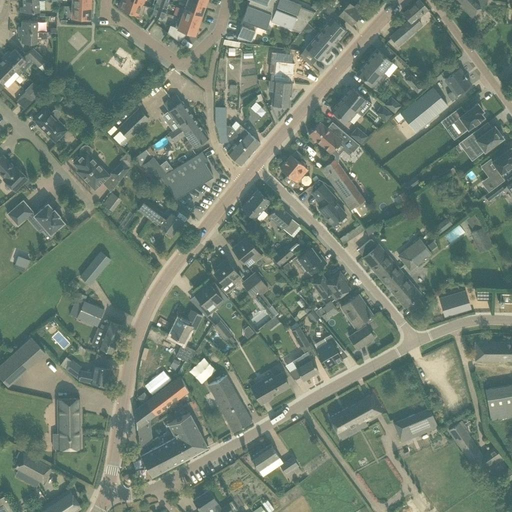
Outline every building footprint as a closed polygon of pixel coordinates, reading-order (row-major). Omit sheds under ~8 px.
[(39,11),(38,0),(32,0),(23,1),(23,6),(20,7),(20,12),(39,11)] [(142,5),(128,0),(122,0),(122,3),(121,2),(118,8),(141,16),(145,6),(142,5)] [(201,15),(204,5),(189,0),(187,0),(185,8),(184,9),(201,15)] [(299,32),(307,22),(251,0),(250,0),(248,5),(247,5),(242,19),(246,20),(244,26),(242,25),(237,38),(251,40),(255,30),(254,30),(256,24),(266,28),(269,18),(272,19),(271,21),(291,29),(299,31),(299,32)] [(251,0),(307,22),(314,12),(313,12),(300,7),(301,4),(289,0),(251,0)] [(344,0),(342,0),(334,10),(351,25),(361,14),(344,0)] [(421,24),(416,18),(427,9),(419,0),(418,0),(403,13),(409,20),(390,37),(397,45),(421,24)] [(454,0),(471,16),(487,0),(486,0),(454,0)] [(90,7),(72,7),(72,17),(89,18),(90,7)] [(182,7),(178,17),(198,24),(201,15),(184,9),(185,8),(182,7)] [(194,34),(198,24),(178,17),(175,27),(170,25),(167,33),(179,41),(188,32),(194,34)] [(333,45),(346,30),(332,18),(318,33),(333,45)] [(37,32),(37,20),(22,20),(21,26),(18,26),(18,31),(37,32)] [(47,32),(37,32),(18,31),(18,36),(21,36),(21,42),(31,43),(37,43),(37,38),(47,38),(47,32)] [(333,45),(318,33),(305,48),(320,61),(324,56),(333,45)] [(8,51),(4,54),(18,67),(22,72),(33,61),(38,66),(45,60),(32,48),(23,57),(14,49),(10,53),(8,51)] [(383,72),(392,62),(376,49),(368,60),(383,72)] [(0,65),(10,75),(14,71),(19,75),(22,72),(18,67),(4,54),(1,58),(3,60),(0,62),(0,65)] [(271,104),(289,106),(294,62),(269,59),(268,69),(275,70),(274,80),(269,80),(268,90),(273,91),(271,104)] [(387,75),(383,72),(368,60),(356,73),(375,89),(387,75)] [(3,83),(10,75),(0,65),(0,89),(0,90),(5,85),(3,83)] [(453,90),(447,95),(452,101),(458,96),(456,94),(471,84),(459,68),(444,79),(453,90)] [(417,92),(422,87),(410,74),(405,79),(417,92)] [(441,75),(437,78),(443,86),(447,83),(441,75)] [(29,95),(34,99),(41,91),(37,87),(29,95)] [(366,99),(351,87),(341,99),(356,111),(366,99)] [(415,131),(447,105),(432,87),(400,114),(399,112),(393,118),(396,123),(403,117),(415,131)] [(34,99),(29,95),(26,91),(16,101),(24,109),(34,99)] [(180,127),(193,117),(181,101),(176,95),(163,104),(179,126),(180,127)] [(391,97),(385,104),(395,112),(400,105),(391,97)] [(356,111),(341,99),(331,111),(346,123),(356,111)] [(453,112),(440,121),(445,128),(453,122),(461,133),(484,117),(481,113),(483,111),(477,103),(457,118),(453,112)] [(391,114),(382,105),(376,113),(385,121),(391,114)] [(55,141),(67,129),(57,119),(60,116),(60,114),(60,111),(58,110),(56,109),(53,110),(51,112),(45,106),(32,119),(39,125),(40,124),(45,128),(43,130),(55,141)] [(227,141),(223,126),(225,126),(225,106),(215,106),(215,127),(217,127),(221,143),(227,141)] [(139,109),(118,128),(128,138),(148,119),(139,109)] [(208,137),(193,117),(180,127),(179,126),(168,133),(175,142),(185,134),(189,139),(185,142),(184,145),(188,150),(190,150),(208,137)] [(236,131),(235,131),(241,137),(238,140),(252,152),(260,143),(236,121),(231,127),(236,131)] [(308,134),(330,153),(340,141),(346,146),(347,145),(354,151),(359,144),(332,121),(327,128),(319,121),(308,134)] [(477,129),(459,143),(462,141),(466,147),(469,145),(477,156),(484,151),(503,137),(502,137),(503,135),(500,130),(498,130),(494,125),(482,134),(477,129)] [(357,128),(351,135),(361,143),(367,136),(357,128)] [(240,165),(252,152),(238,140),(241,137),(235,131),(229,138),(235,143),(227,153),(240,165)] [(88,182),(94,189),(108,175),(89,155),(91,152),(91,150),(90,147),(88,146),(85,146),(82,147),(80,150),(81,153),(82,154),(73,163),(79,168),(77,171),(83,177),(84,176),(89,180),(88,182)] [(155,180),(172,170),(168,164),(162,168),(153,156),(155,154),(150,147),(133,159),(155,180)] [(510,147),(491,161),(496,167),(489,172),(493,177),(485,182),(491,190),(503,180),(499,174),(501,172),(502,173),(507,169),(507,168),(511,164),(511,148),(511,149),(510,147)] [(184,163),(172,170),(155,180),(169,193),(170,191),(175,199),(213,176),(204,162),(207,160),(202,152),(184,163)] [(3,179),(14,191),(27,178),(15,166),(14,167),(2,155),(0,157),(0,174),(4,178),(3,179)] [(303,175),(308,169),(304,166),(305,164),(301,161),(300,162),(291,155),(279,168),(293,179),(299,172),(303,175)] [(365,199),(335,158),(321,168),(350,210),(365,199)] [(121,161),(110,172),(119,181),(128,169),(121,161)] [(420,182),(415,176),(404,184),(409,191),(420,182)] [(488,201),(504,189),(500,183),(484,195),(488,201)] [(345,214),(332,199),(334,197),(322,184),(312,193),(323,206),(319,209),(333,225),(345,214)] [(292,217),(277,204),(275,206),(257,190),(242,208),(254,218),(255,217),(261,221),(267,214),(268,214),(267,215),(283,228),(285,225),(292,217)] [(112,211),(121,199),(113,193),(104,205),(112,211)] [(404,193),(394,198),(399,209),(410,203),(404,193)] [(145,199),(137,209),(171,235),(182,221),(174,215),(175,214),(176,212),(177,211),(176,210),(171,206),(170,205),(168,208),(163,214),(145,199)] [(8,214),(17,225),(33,212),(23,201),(8,214)] [(64,222),(58,215),(59,215),(54,209),(53,210),(47,203),(34,215),(44,227),(42,228),(50,237),(58,230),(57,228),(64,222)] [(447,217),(432,228),(438,235),(452,224),(447,217)] [(371,234),(379,226),(374,222),(366,229),(371,234)] [(345,243),(365,228),(361,223),(341,238),(345,243)] [(451,243),(465,232),(459,224),(445,235),(451,243)] [(483,226),(470,233),(479,252),(493,245),(483,226)] [(247,267),(261,255),(246,237),(232,249),(247,267)] [(296,239),(291,243),(297,249),(302,245),(298,240),(296,239)] [(398,255),(405,264),(410,259),(411,259),(410,258),(425,246),(420,239),(411,246),(409,243),(402,249),(404,251),(398,255)] [(399,269),(378,244),(362,257),(383,282),(399,269)] [(431,254),(425,246),(410,258),(411,259),(410,259),(416,266),(431,254)] [(291,259),(301,273),(307,269),(311,274),(326,263),(321,255),(318,257),(311,247),(303,253),(297,257),(296,256),(291,259)] [(90,284),(110,259),(100,251),(80,276),(90,284)] [(280,265),(287,259),(280,251),(273,257),(280,265)] [(18,256),(15,264),(27,268),(30,260),(18,256)] [(221,288),(225,293),(236,285),(233,282),(240,277),(226,259),(218,266),(220,268),(214,273),(224,285),(221,288)] [(399,269),(383,282),(404,307),(420,294),(399,269)] [(248,278),(262,294),(268,289),(254,272),(248,278)] [(337,273),(327,281),(322,275),(312,283),(323,298),(330,293),(335,299),(349,288),(337,273)] [(262,294),(248,278),(242,283),(259,303),(265,298),(262,294)] [(208,283),(194,294),(201,301),(205,307),(212,301),(216,305),(218,308),(228,299),(214,281),(209,285),(208,283)] [(438,298),(444,317),(471,309),(465,289),(438,298)] [(104,309),(84,301),(86,296),(78,293),(69,314),(77,317),(76,318),(97,326),(104,309)] [(511,303),(511,294),(499,293),(499,303),(503,304),(503,302),(511,303)] [(372,314),(358,295),(341,307),(357,330),(349,336),(357,349),(374,337),(366,325),(372,321),(369,316),(372,314)] [(308,315),(316,321),(321,315),(327,319),(337,306),(329,300),(319,313),(313,308),(308,315)] [(272,305),(268,308),(274,315),(277,312),(272,305)] [(194,330),(202,315),(190,310),(184,322),(179,319),(171,335),(183,341),(189,328),(194,330)] [(278,316),(266,321),(269,328),(281,322),(278,316)] [(50,332),(60,326),(56,319),(46,325),(50,332)] [(97,327),(91,344),(98,346),(98,347),(103,350),(113,353),(124,325),(109,319),(106,326),(101,324),(100,328),(97,327)] [(225,339),(230,334),(219,321),(214,325),(225,339)] [(309,344),(299,326),(291,331),(301,349),(309,344)] [(342,348),(330,334),(324,338),(327,342),(316,348),(327,367),(337,362),(336,360),(341,357),(337,350),(342,348)] [(0,376),(8,386),(45,352),(31,337),(0,364),(0,376)] [(511,360),(511,341),(475,341),(475,361),(511,360)] [(175,355),(188,362),(195,351),(181,344),(175,355)] [(301,354),(306,362),(290,371),(295,379),(300,376),(303,380),(318,371),(306,351),(301,354)] [(107,385),(110,368),(93,365),(92,372),(80,370),(81,367),(66,357),(60,365),(66,369),(65,370),(78,379),(90,382),(107,385)] [(271,396),(288,385),(281,373),(274,377),(272,374),(251,387),(261,404),(272,397),(271,396)] [(135,409),(137,428),(149,419),(150,425),(171,411),(168,405),(188,390),(180,375),(135,409)] [(246,412),(243,405),(226,375),(208,385),(227,423),(232,432),(251,420),(246,412)] [(511,383),(485,389),(490,420),(511,415),(511,383)] [(329,417),(339,434),(382,411),(372,393),(329,417)] [(80,448),(80,399),(57,399),(58,448),(80,448)] [(400,441),(438,426),(433,415),(430,407),(393,422),(400,441)] [(202,437),(189,412),(165,424),(168,431),(151,440),(150,425),(149,419),(137,428),(140,454),(151,475),(207,446),(202,437)] [(495,447),(482,456),(466,433),(468,431),(461,420),(448,430),(469,461),(471,464),(472,464),(478,472),(479,471),(483,476),(490,471),(491,470),(488,466),(494,462),(496,464),(504,459),(495,447)] [(270,444),(250,457),(259,471),(279,457),(270,444)] [(52,467),(23,451),(21,453),(19,452),(14,461),(16,462),(14,467),(43,484),(52,467)] [(286,474),(298,466),(292,457),(280,465),(286,474)] [(74,511),(81,508),(69,489),(34,511),(74,511)] [(201,511),(210,506),(214,511),(233,511),(228,504),(221,509),(208,489),(193,500),(201,511)] [(16,511),(6,494),(0,497),(0,506),(2,505),(6,511),(16,511)]
